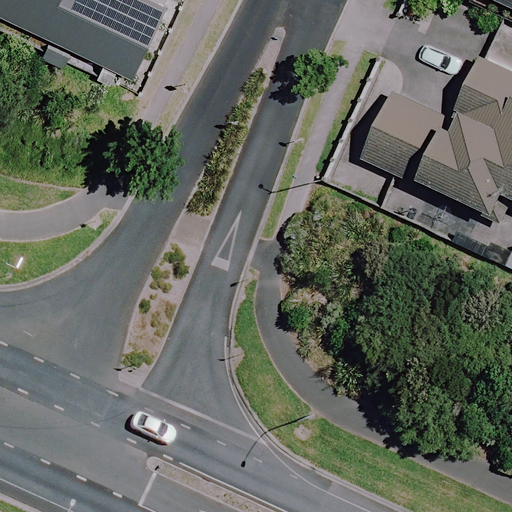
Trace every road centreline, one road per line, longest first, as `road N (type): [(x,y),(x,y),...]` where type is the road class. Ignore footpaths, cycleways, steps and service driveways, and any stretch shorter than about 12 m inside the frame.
road 1 (tertiary): [(297,0),(293,53),(241,230),(166,420)]
road 2 (tertiary): [(58,372),(286,0)]
road 3 (primary): [(166,420),(382,511)]
